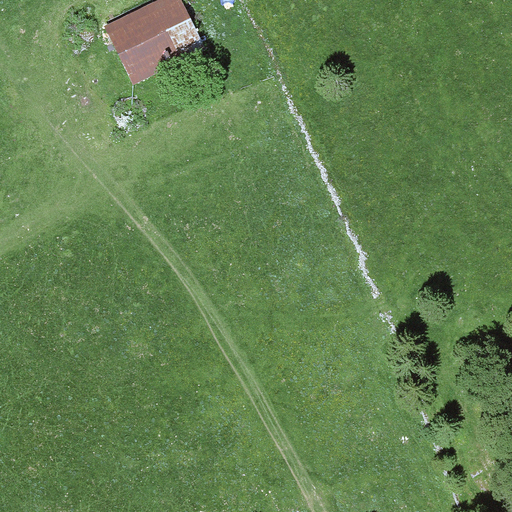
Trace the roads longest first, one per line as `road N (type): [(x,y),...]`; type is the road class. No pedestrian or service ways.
road 1 (track): [(322,511),(193,278),(99,175)]
road 2 (track): [(0,49),(17,108),(99,175)]
